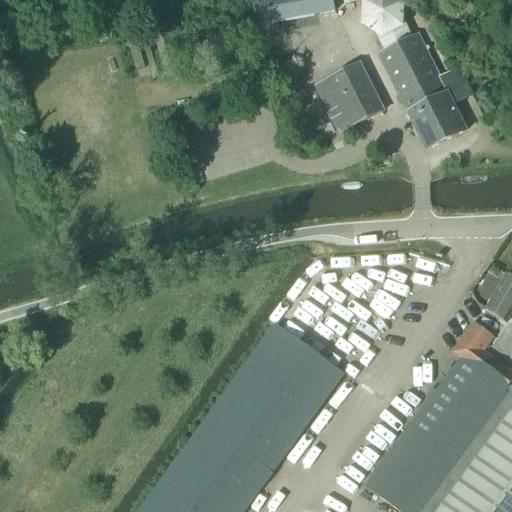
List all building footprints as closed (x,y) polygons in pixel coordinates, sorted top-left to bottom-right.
[(256,0),(262,26),(334,13),(331,0),(256,0)] [(470,97),(462,80),(457,70),(438,80),(416,36),(411,39),(401,20),(402,6),(393,0),(369,0),(363,3),(362,26),(374,34),(384,53),(376,57),(425,153),(465,132),(452,106),(470,97)] [(337,135),(382,113),(359,66),(314,89),(337,135)] [(505,325),(511,312),(511,279),(505,276),(484,312),(505,325)] [(511,511),(511,390),(508,388),(511,382),(511,374),(482,353),(493,339),(473,324),(451,355),(459,360),(364,489),(395,511),(511,511)] [(244,511),(343,376),(274,326),(139,511),(244,511)]
